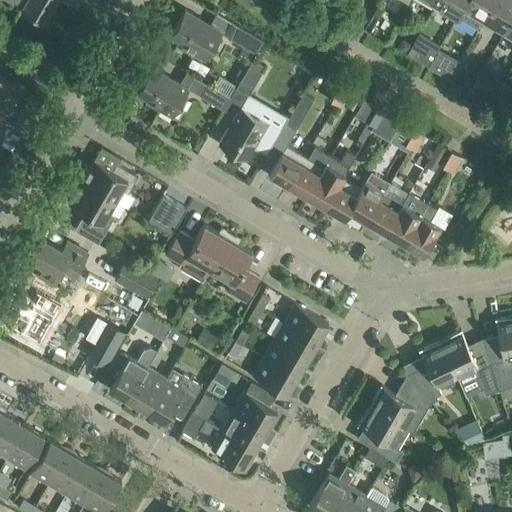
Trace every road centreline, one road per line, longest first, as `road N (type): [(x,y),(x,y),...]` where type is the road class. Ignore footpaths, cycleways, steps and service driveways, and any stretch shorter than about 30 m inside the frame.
road 1 (residential): [(386,295),(74,108)]
road 2 (residential): [(253,506),(386,295)]
road 3 (residential): [(176,461),(0,358)]
road 4 (residential): [(0,235),(74,108)]
road 5 (residential): [(386,295),(511,268)]
